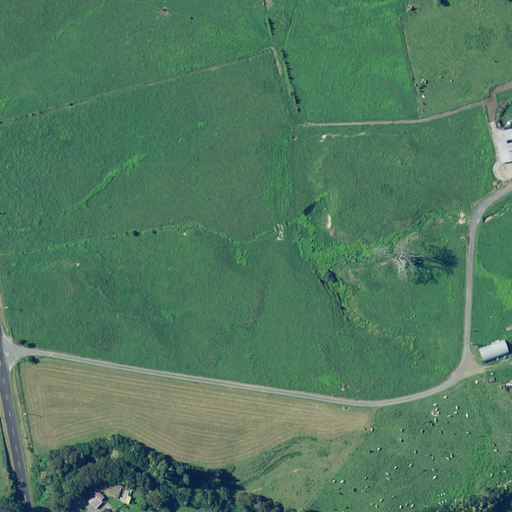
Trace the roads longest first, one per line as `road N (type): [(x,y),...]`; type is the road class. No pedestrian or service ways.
road 1 (track): [(511,186),(480,210),(471,229),(467,350),(461,371),(442,389),(355,402),(169,369),(28,352),(0,356)]
road 2 (unclassified): [(0,357),(28,511)]
